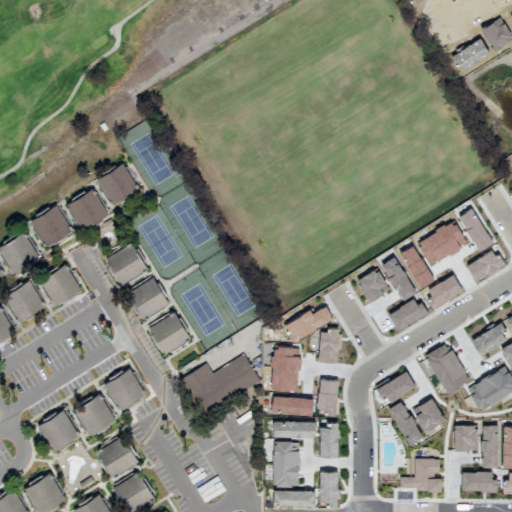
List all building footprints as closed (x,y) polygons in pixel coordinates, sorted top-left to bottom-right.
[(136,189),(121,162),(94,177),(109,204),(136,189)] [(63,202),(80,230),(106,214),(89,186),(63,202)] [(69,233),(56,204),(28,216),(41,245),(69,233)] [(38,256),(22,231),(0,244),(0,256),(11,273),(38,256)] [(104,258),(120,284),(146,268),(130,242),(104,258)] [(81,290),(62,262),(36,280),(55,307),(81,290)] [(167,304),(152,276),(126,291),(141,318),(167,304)] [(44,306),(26,277),(0,293),(17,322),(44,306)] [(0,339),(12,334),(0,307),(0,339)] [(158,352),(187,342),(176,312),(147,323),(158,352)] [(258,382),(244,355),(210,372),(206,364),(180,377),(198,412),(258,382)] [(100,381),(116,410),(145,394),(129,366),(100,381)] [(84,435),(113,422),(100,394),(71,407),(84,435)] [(77,438),(65,412),(37,425),(49,451),(77,438)] [(272,420),(272,436),(314,437),(314,420),(272,420)] [(318,426),(322,426),(322,420),(337,420),(336,456),(317,455),(318,426)] [(451,423),(451,449),(467,449),(467,443),(476,443),(476,428),(473,428),(473,423),(451,423)] [(497,424),(481,424),(480,466),(496,467),(497,424)] [(501,467),(511,466),(511,425),(501,426),(501,467)] [(94,451),(112,477),(137,460),(120,434),(94,451)] [(272,440),(297,440),(297,486),(271,486),(272,440)] [(398,476),(398,487),(415,487),(415,490),(439,490),(439,476),(432,476),(432,472),(438,472),(437,458),(413,458),(413,476),(398,476)] [(336,471),(318,470),(317,503),(336,504),(336,471)] [(493,470),(460,471),(461,491),(494,490),(493,470)] [(42,511),(64,498),(47,471),(21,488),(36,511),(42,511)] [(511,471),(507,472),(507,479),(501,479),(501,491),(511,490),(511,471)] [(112,486),(127,511),(129,511),(151,499),(135,472),(112,486)] [(0,511),(24,511),(14,488),(0,493),(0,511)] [(272,489),(272,505),(314,506),(314,490),(272,489)] [(72,511),(108,511),(98,492),(70,507),(72,511)]
